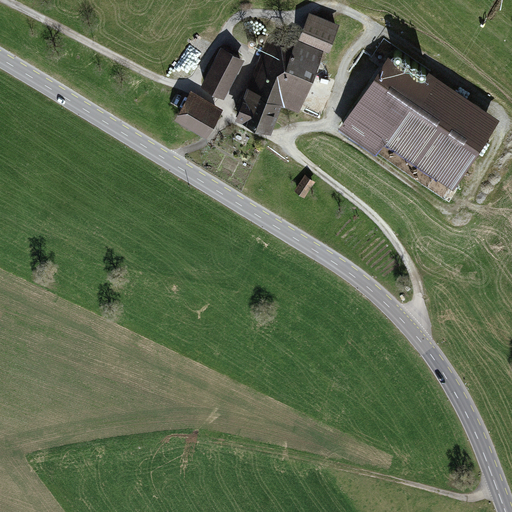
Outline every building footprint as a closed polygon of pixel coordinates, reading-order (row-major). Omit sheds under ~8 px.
[(335,25),(311,15),(301,39),(323,47),(326,49),(335,25)] [(297,37),(292,51),(316,60),(323,47),(301,39),(297,37)] [(282,93),(282,95),(300,102),(316,60),(292,51),(273,43),(259,79),(255,77),(253,82),(282,93)] [(223,49),(205,84),(221,93),(239,58),(223,49)] [(363,55),(352,79),(368,86),(379,63),(363,55)] [(491,126),(389,57),(343,125),(362,138),(370,126),(453,182),(491,126)] [(282,93),(253,82),(251,88),(249,87),(238,115),(269,127),(282,95),(282,93)] [(191,97),(180,115),(206,131),(217,113),(191,97)] [(313,182),(306,177),(298,190),(304,194),(313,182)]
